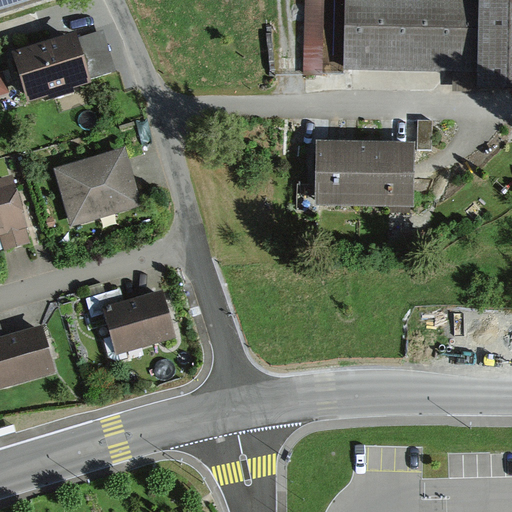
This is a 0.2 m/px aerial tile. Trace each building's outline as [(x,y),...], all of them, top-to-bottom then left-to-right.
[(511,0),(304,0),(303,74),(321,74),(322,0),(344,0),(343,71),(473,74),(473,81),(511,81),(511,0)] [(115,70),(103,32),(79,39),(77,32),(15,51),(30,101),(93,82),(91,78),(115,70)] [(2,71),(0,71),(0,94),(9,92),(2,71)] [(418,122),(419,150),(436,149),(434,121),(418,122)] [(408,148),(319,145),(317,201),(406,204),(408,148)] [(141,205),(124,148),(53,168),(70,226),(141,205)] [(35,240),(14,172),(0,176),(0,241),(3,250),(35,240)] [(175,337),(162,290),(123,302),(119,289),(83,300),(91,326),(108,320),(118,354),(175,337)] [(0,387),(55,371),(42,327),(4,338),(0,323),(0,322),(0,387)]
